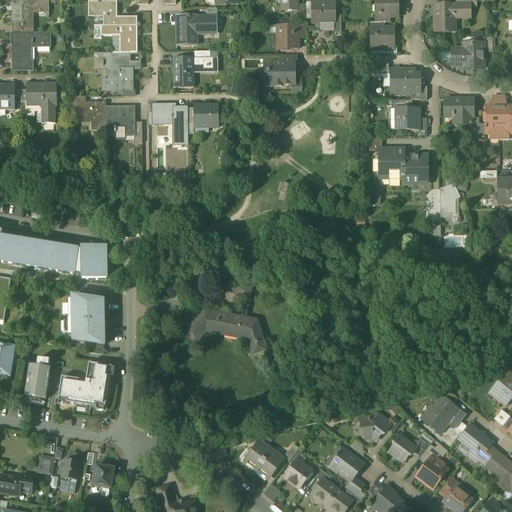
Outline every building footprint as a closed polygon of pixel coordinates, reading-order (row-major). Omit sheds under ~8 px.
[(12,0),(13,7),(16,7),(16,13),(13,13),(13,28),(14,28),(14,34),(33,34),(32,11),(49,11),(48,0),(12,0)] [(282,0),(282,13),(283,13),(283,12),(294,12),(297,12),(297,9),(297,0),(282,0)] [(399,0),(375,0),(376,24),(384,24),(390,24),(390,19),(398,19),(398,4),(399,2),(399,0)] [(476,0),(455,0),(456,5),(471,5),(471,8),(477,8),(476,0)] [(92,3),(89,3),(89,18),(103,18),(103,27),(137,27),(137,18),(117,18),(117,3),(92,3)] [(335,3),(312,4),(312,25),(333,25),(335,25),(335,17),(335,3)] [(456,5),(435,5),(435,33),(456,33),(456,21),(471,21),(471,8),(471,5),(456,5)] [(304,9),(297,9),(297,12),(294,12),(294,21),(304,21),(304,9)] [(206,18),(177,18),(178,47),(197,47),(197,37),(205,37),(205,33),(216,33),(215,17),(218,17),(218,11),(206,11),(206,18)] [(384,31),(384,24),(376,24),(371,24),(371,56),(397,56),(397,47),(394,47),(394,31),(384,31)] [(103,27),(101,27),(101,37),(113,37),(113,54),(129,54),(137,54),(137,27),(103,27)] [(306,27),(277,27),(277,51),(299,51),(298,40),(306,39),(306,27)] [(14,34),(13,34),(13,71),(30,71),(30,46),(49,46),(49,34),(33,34),(14,34)] [(492,39),(473,39),(473,46),(483,46),(483,53),(492,52),(492,39)] [(483,53),(483,46),(473,46),(464,46),(464,51),(454,51),(454,63),(464,63),(464,69),(483,69),(483,53)] [(113,54),(95,54),(95,65),(101,65),(101,68),(104,68),(104,66),(110,66),(110,82),(104,83),(104,91),(115,91),(115,90),(122,90),(122,91),(132,91),(132,70),(129,70),(129,54),(113,54)] [(294,58),(281,58),(281,64),(275,64),(275,67),(268,67),(268,72),(266,72),(266,75),(268,75),(268,88),(281,88),(281,87),(293,86),(295,86),(295,84),(295,77),(293,77),(293,67),(294,67),(294,58)] [(193,60),(193,59),(174,59),(174,68),(175,68),(175,73),(174,73),(174,90),(195,89),(195,75),(218,75),(218,72),(209,73),(209,60),(194,60),(193,60)] [(218,72),(218,60),(210,60),(209,60),(209,73),(218,72)] [(388,76),(388,66),(372,66),(372,77),(388,76)] [(414,72),(390,73),(391,94),(419,94),(420,94),(420,89),(419,81),(416,81),(416,78),(414,77),(414,72)] [(301,94),(301,84),(295,84),(295,86),(293,86),(293,94),(301,94)] [(16,85),(0,85),(0,106),(5,107),(5,109),(14,109),(14,112),(16,112),(16,85)] [(57,85),(27,85),(27,91),(27,104),(27,108),(42,108),(42,125),(56,125),(56,108),(57,108),(57,85)] [(106,104),(86,104),(86,98),(72,98),(72,122),(95,122),(95,132),(99,132),(102,132),(106,132),(106,131),(106,108),(106,104)] [(474,119),(473,101),(445,101),(445,118),(458,118),(459,126),(468,126),(469,126),(474,126),(474,119)] [(412,109),(412,102),(391,102),(391,112),(392,112),(392,121),(395,121),(395,132),(421,131),(419,131),(418,109),(412,109)] [(176,110),(176,105),(152,106),(152,127),(161,127),(161,123),(177,123),(177,146),(189,146),(188,125),(188,111),(188,110),(176,110)] [(209,107),(210,108),(194,108),(194,109),(194,111),(194,125),(195,127),(210,126),(210,129),(219,129),(219,107),(209,107)] [(511,107),(499,108),(499,135),(511,134),(511,107)] [(127,109),(114,109),(114,108),(106,108),(106,131),(107,131),(107,129),(114,129),(114,134),(116,134),(116,129),(126,129),(126,136),(135,136),(136,136),(136,124),(135,108),(127,108),(127,109)] [(499,108),(485,108),(485,114),(483,116),(483,122),(485,123),(485,135),(499,135),(499,108)] [(469,126),(468,126),(469,136),(479,136),(479,119),(474,119),(474,126),(469,126)] [(126,129),(116,129),(116,134),(116,141),(126,141),(126,136),(126,129)] [(427,157),(404,158),(404,152),(380,152),(380,180),(403,180),(403,186),(428,186),(427,157)] [(497,173),(480,173),(480,181),(497,181),(497,173)] [(511,180),(499,180),(500,205),(511,204),(511,180)] [(469,185),(460,182),(458,190),(466,192),(469,185)] [(296,187),(284,184),(281,194),(293,197),(296,187)] [(454,186),(440,191),(440,215),(456,215),(455,201),(460,199),(454,186)] [(374,206),(382,206),(382,192),(374,192),(374,206)] [(54,214),(33,210),(32,219),(53,222),(54,214)] [(82,252),(2,239),(3,233),(0,232),(0,263),(75,275),(76,275),(79,275),(82,276),(82,281),(107,281),(107,248),(82,248),(82,252)] [(467,236),(446,236),(446,247),(467,247),(467,236)] [(249,287),(228,278),(223,290),(246,300),(249,287)] [(0,322),(4,323),(8,296),(6,294),(9,280),(0,279),(0,322)] [(104,302),(73,297),(73,301),(69,301),(69,338),(73,338),(73,342),(105,347),(104,302)] [(256,322),(206,312),(186,335),(196,344),(206,333),(248,341),(253,355),(266,351),(256,322)] [(0,345),(0,376),(11,378),(16,348),(0,345)] [(111,356),(43,346),(41,360),(50,362),(49,367),(45,366),(44,368),(51,370),(46,401),(67,404),(67,402),(59,401),(58,401),(61,378),(73,380),(76,360),(109,365),(111,356)] [(41,360),(38,360),(37,367),(44,368),(45,366),(49,367),(50,362),(41,360)] [(61,378),(58,401),(59,401),(67,402),(67,404),(97,409),(97,407),(105,408),(106,408),(110,377),(113,377),(114,369),(112,369),(112,368),(89,364),(86,385),(79,384),(79,381),(73,380),(61,378)] [(37,367),(30,366),(25,398),(46,401),(51,370),(44,368),(37,367)] [(511,376),(507,372),(494,388),(500,393),(495,399),(506,407),(511,399),(511,376)] [(458,400),(449,392),(435,395),(441,401),(443,399),(453,407),(458,400)] [(453,407),(443,399),(441,401),(425,422),(432,428),(433,431),(434,433),(437,432),(439,434),(447,424),(455,430),(466,417),(463,415),(455,409),(453,407)] [(401,412),(397,407),(392,412),(397,416),(401,412)] [(501,411),(494,421),(503,428),(510,418),(501,411)] [(381,418),(360,421),(362,429),(364,431),(365,440),(373,439),(377,441),(382,434),(387,433),(386,427),(388,424),(381,418)] [(400,426),(392,419),(388,424),(386,427),(387,433),(392,437),(400,426)] [(494,444),(470,425),(458,441),(471,451),(468,455),(478,464),(479,463),(490,448),(494,444)] [(415,449),(399,437),(394,444),(395,447),(393,450),(393,453),(399,457),(399,460),(402,462),(405,462),(409,457),(413,456),(417,451),(415,449)] [(422,439),(415,449),(417,451),(413,456),(419,461),(426,451),(425,450),(429,444),(422,439)] [(283,461),(260,444),(246,463),(268,480),(283,461)] [(293,447),(284,459),(289,463),(297,453),(299,450),(293,447)] [(57,448),(56,459),(64,461),(65,449),(57,448)] [(357,461),(343,451),(341,448),(333,458),(336,460),(332,465),(339,470),(337,473),(351,483),(352,484),(355,479),(360,472),(353,466),(357,461)] [(490,448),(479,463),(485,467),(497,453),(490,448)] [(426,451),(419,461),(426,465),(431,459),(436,462),(441,456),(434,451),(432,453),(430,453),(426,451)] [(306,460),(297,453),(289,463),(289,464),(293,467),(298,461),(303,465),(306,460)] [(511,486),(511,465),(497,453),(485,467),(493,473),(494,471),(501,476),(495,484),(507,493),(508,491),(511,486)] [(55,460),(40,457),(39,461),(48,462),(46,475),(52,477),(55,460)] [(436,462),(431,459),(426,465),(416,478),(423,483),(426,480),(437,488),(443,479),(441,478),(447,471),(436,462)] [(303,465),(298,461),(293,467),(285,479),(290,483),(289,484),(295,488),(298,484),(302,487),(306,482),(308,483),(314,475),(302,465),(303,465)] [(65,462),(61,482),(63,482),(70,484),(71,481),(77,482),(81,464),(65,462)] [(114,470),(96,467),(93,486),(103,488),(110,489),(111,490),(114,470)] [(331,479),(322,472),(316,480),(321,484),(323,481),(327,484),(331,479)] [(22,480),(1,477),(0,483),(0,494),(20,498),(21,493),(29,495),(31,485),(34,486),(35,477),(23,475),(22,480)] [(365,487),(355,479),(352,484),(351,483),(346,490),(348,492),(357,498),(365,487)] [(450,479),(440,494),(447,499),(456,487),(457,487),(458,485),(450,479)] [(71,481),(70,484),(63,482),(61,492),(74,495),(75,495),(77,482),(71,481)] [(327,484),(323,481),(321,484),(312,495),(327,507),(338,492),(327,484)] [(380,488),(375,484),(367,495),(373,499),(375,497),(378,496),(380,498),(386,490),(383,488),(380,488)] [(276,502),(281,490),(270,486),(265,498),(276,502)] [(457,487),(456,487),(447,499),(443,503),(452,510),(452,511),(463,511),(467,507),(464,505),(469,499),(463,494),(465,493),(464,489),(462,487),(458,488),(457,487)] [(110,489),(103,488),(101,496),(108,498),(110,489)] [(170,488),(158,491),(161,502),(164,502),(164,504),(174,504),(170,488)] [(396,495),(387,488),(386,490),(380,498),(380,501),(376,507),(382,511),(396,511),(397,511),(398,511),(399,511),(404,505),(397,500),(396,495)] [(344,497),(338,492),(327,507),(326,508),(330,511),(331,511),(333,511),(334,511),(346,511),(351,506),(353,504),(344,497)] [(357,498),(348,492),(344,497),(353,504),(357,498)] [(361,502),(357,498),(353,504),(351,506),(355,510),(361,502)]
